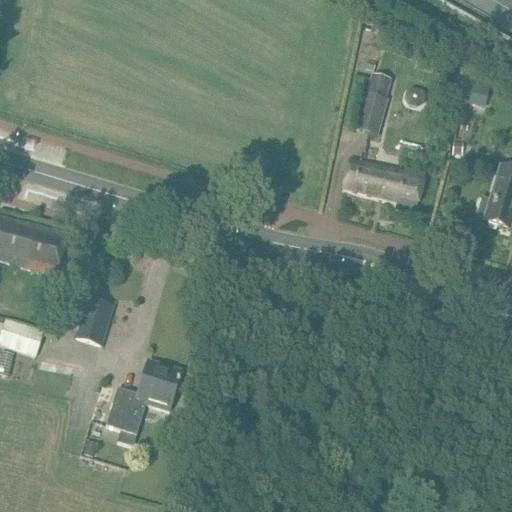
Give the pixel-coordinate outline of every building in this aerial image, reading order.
[(392,82),(371,76),(356,132),(377,138),(387,100),(392,82)] [(469,96),(475,96),(476,83),(457,82),(456,108),(469,109),(469,96)] [(395,211),(415,216),(424,177),(403,172),(401,176),(349,164),(347,172),(342,191),(396,205),(395,211)] [(481,201),(476,219),(484,222),(483,224),(510,233),(511,225),(511,174),(499,171),(489,204),(481,201)] [(0,218),(0,263),(20,270),(56,280),(68,237),(0,218)] [(75,341),(101,349),(113,310),(88,301),(75,341)] [(5,323),(0,337),(0,348),(33,359),(41,334),(5,323)] [(1,353),(0,356),(0,377),(9,380),(15,358),(1,353)] [(105,430),(119,434),(116,446),(132,451),(145,408),(168,415),(178,383),(181,374),(147,364),(137,398),(117,392),(105,430)] [(183,417),(179,445),(187,446),(191,418),(183,417)] [(83,458),(92,461),(96,446),(87,444),(83,458)]
